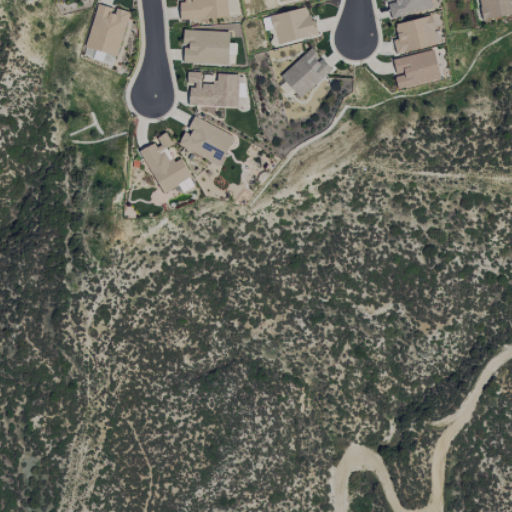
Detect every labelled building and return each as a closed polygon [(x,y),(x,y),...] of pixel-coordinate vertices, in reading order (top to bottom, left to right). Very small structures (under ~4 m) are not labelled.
[(226,18),(225,0),(176,0),(177,20),(226,18)] [(226,0),(227,16),(235,16),(234,0),(226,0)] [(384,0),(389,19),(431,9),(428,0),(384,0)] [(511,0),(477,0),(481,20),(511,14),(511,0)] [(116,56),(128,12),(113,8),(112,8),(96,4),(84,47),(116,56)] [(315,35),(308,7),(269,16),(276,44),(315,35)] [(395,55),(436,45),(430,16),(393,24),(397,40),(392,41),(395,55)] [(228,32),(182,30),(181,46),(182,46),(181,64),(227,66),(227,56),(234,56),(234,43),(227,43),(228,32)] [(299,98),(330,70),(310,48),(279,76),(299,98)] [(113,55),(84,49),(82,57),(111,63),(113,55)] [(439,79),(432,50),(390,60),(397,89),(439,79)] [(187,106),(236,107),(238,75),(216,74),(216,83),(199,82),(200,73),(186,72),(186,85),(188,85),(187,106)] [(219,165),(233,136),(191,116),(177,146),(219,165)] [(160,193),(189,178),(180,159),(172,162),(165,148),(171,145),(165,133),(153,138),(155,142),(138,150),(160,193)]
